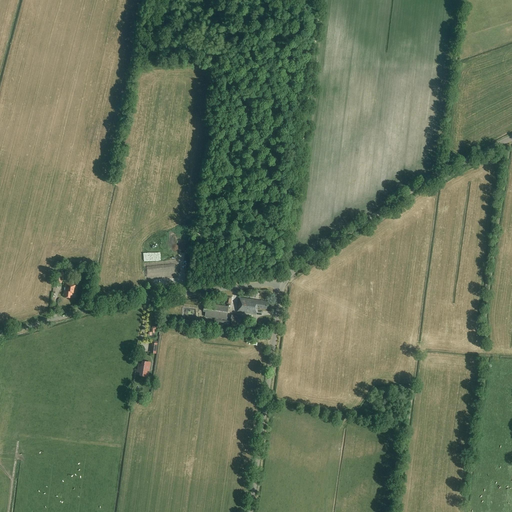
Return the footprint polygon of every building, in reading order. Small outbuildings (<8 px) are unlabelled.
[(77,285),(65,283),(64,294),(64,297),(71,298),(72,293),(76,294),(77,285)] [(267,302),(239,298),(237,312),(256,314),(257,314),(257,308),(266,309),(267,302)] [(228,307),(207,304),(204,304),(203,312),(205,312),(204,317),(214,318),(214,323),(225,324),(225,328),(230,329),(231,322),(226,321),(221,321),(222,319),(226,320),(228,307)] [(231,316),(231,319),(230,330),(244,332),(246,322),(247,322),(247,318),(231,316)] [(142,365),(139,364),(138,371),(141,371),(141,372),(142,373),(142,376),(148,377),(148,371),(148,369),(149,369),(150,363),(144,362),(144,363),(143,363),(142,365)]
